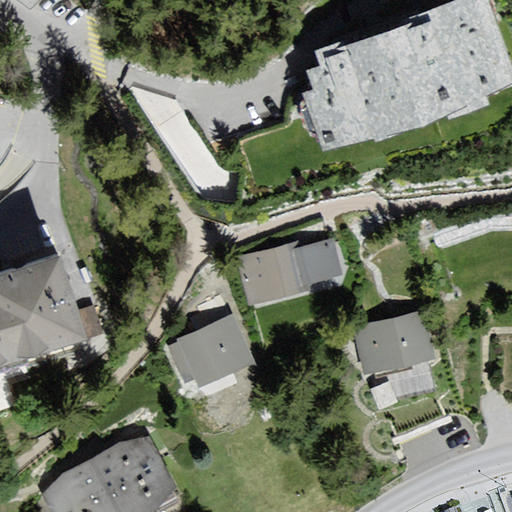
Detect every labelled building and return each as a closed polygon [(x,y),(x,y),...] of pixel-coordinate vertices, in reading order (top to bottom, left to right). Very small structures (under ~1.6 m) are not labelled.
[(41,0),(10,0),(27,12),(41,0)] [(316,152),(511,89),(511,68),(487,1),(288,70),(316,152)] [(232,260),(244,312),(343,293),(330,240),(232,260)] [(0,373),(84,349),(54,261),(0,278),(0,373)] [(360,377),(431,360),(420,314),(350,330),(360,377)] [(186,395),(248,366),(230,316),(167,343),(186,395)] [(37,511),(162,511),(175,505),(143,439),(29,496),(37,511)]
